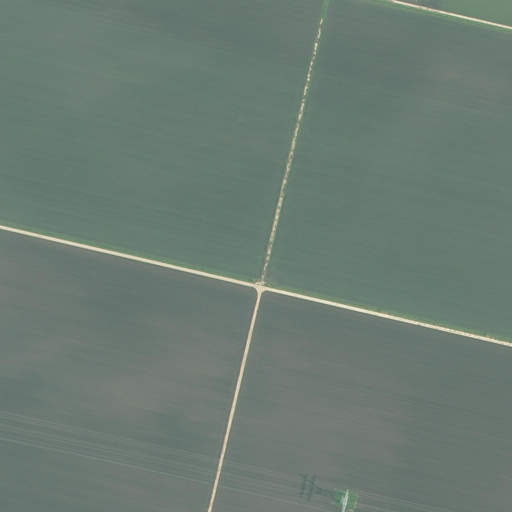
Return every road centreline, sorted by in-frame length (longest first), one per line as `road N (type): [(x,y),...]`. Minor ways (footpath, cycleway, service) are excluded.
road 1 (track): [(511,344),(0,227)]
road 2 (unclassified): [(511,27),(394,0)]
